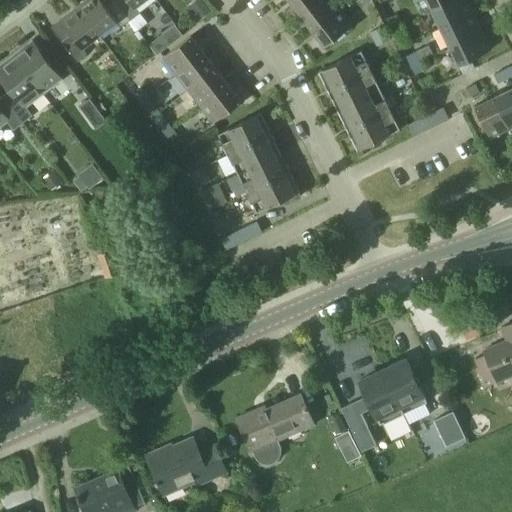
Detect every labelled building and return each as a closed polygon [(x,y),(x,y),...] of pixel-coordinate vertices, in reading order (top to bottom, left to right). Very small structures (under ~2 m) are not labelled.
[(85,0),(77,6),(99,35),(116,21),(121,27),(130,20),(114,0),(85,0)] [(114,0),(130,20),(140,13),(135,7),(143,0),(114,0)] [(200,14),(209,7),(203,0),(199,0),(193,5),(200,14)] [(289,0),(299,13),(316,0),(289,0)] [(312,29),(339,8),(333,0),(316,0),(299,13),(312,29)] [(426,0),(431,9),(449,0),(426,0)] [(440,27),(471,12),(465,0),(449,0),(431,9),(440,27)] [(59,20),(51,27),(77,61),(87,54),(82,47),(99,35),(77,6),(59,20)] [(324,46),(352,24),(339,8),(312,29),(324,46)] [(449,46),(480,31),(471,12),(440,27),(449,46)] [(402,24),(397,15),(388,19),(393,29),(402,24)] [(393,29),(398,38),(406,34),(402,24),(393,29)] [(377,43),(389,37),(383,25),(371,32),(377,43)] [(458,65),(489,49),(480,31),(449,46),(458,65)] [(151,44),(149,45),(157,55),(170,45),(162,35),(160,37),(151,44)] [(203,52),(190,35),(163,57),(175,73),(203,52)] [(43,92),(61,78),(31,41),(14,55),(43,92)] [(370,70),(361,50),(318,71),(327,91),(370,70)] [(216,68),(203,52),(175,73),(188,89),(216,68)] [(420,61),(415,52),(406,56),(411,65),(420,61)] [(23,121),(32,114),(25,106),(43,92),(14,55),(0,65),(0,73),(15,93),(6,100),(23,121)] [(411,65),(416,75),(424,70),(420,61),(411,65)] [(507,78),(511,76),(511,66),(503,70),(507,78)] [(228,84),(216,68),(188,89),(200,106),(228,84)] [(380,89),(370,70),(327,91),(337,110),(380,89)] [(503,70),(494,75),(498,83),(507,78),(503,70)] [(402,79),(395,83),(397,88),(405,84),(402,79)] [(200,106),(213,122),(241,101),(228,84),(200,106)] [(470,97),(480,93),(475,84),(466,88),(470,97)] [(148,95),(142,87),(134,93),(141,101),(148,95)] [(508,128),(511,126),(511,90),(511,88),(492,97),(508,128)] [(389,109),(380,89),(337,110),(346,130),(389,109)] [(141,101),(147,109),(155,103),(148,95),(141,101)] [(99,125),(109,118),(93,96),(83,104),(99,125)] [(489,137),(508,128),(492,97),(474,106),(489,137)] [(0,104),(0,125),(7,120),(14,129),(23,121),(6,100),(0,104)] [(443,106),(434,111),(440,122),(449,118),(443,106)] [(346,130),(356,150),(357,149),(359,153),(381,142),(379,139),(399,129),(389,109),(346,130)] [(434,111),(425,115),(431,127),(440,122),(434,111)] [(270,132),(261,112),(218,133),(227,153),(270,132)] [(425,115),(416,120),(422,131),(431,127),(425,115)] [(173,128),(167,119),(159,125),(166,133),(173,128)] [(416,120),(407,124),(413,135),(422,131),(416,120)] [(166,133),(172,141),(179,136),(173,128),(166,133)] [(227,153),(237,172),(280,151),(270,132),(227,153)] [(237,172),(247,192),(290,171),(280,151),(237,172)] [(205,166),(195,171),(202,186),(212,181),(205,166)] [(247,192),(256,212),(277,202),(279,205),(300,195),(298,191),(299,191),(290,171),(247,192)] [(80,176),(74,180),(82,190),(87,186),(80,176)] [(213,205),(226,199),(217,181),(204,187),(213,205)] [(223,227),(230,224),(226,214),(219,218),(223,227)] [(257,221),(249,225),(254,236),(262,231),(257,221)] [(249,225),(240,229),(245,240),(254,236),(249,225)] [(240,229),(231,234),(236,244),(245,240),(240,229)] [(231,234),(221,238),(227,249),(236,244),(231,234)] [(106,278),(120,273),(112,249),(98,254),(106,278)] [(162,317),(175,312),(167,292),(153,297),(162,317)] [(481,334),(477,325),(488,321),(486,315),(475,319),(476,322),(461,327),(465,339),(481,334)] [(506,340),(483,350),(496,381),(511,373),(511,322),(500,327),(506,340)] [(406,358),(383,369),(404,413),(427,402),(423,395),(426,394),(420,382),(418,383),(406,358)] [(383,369),(359,380),(366,395),(372,407),(380,424),(404,413),(383,369)] [(279,439),(314,423),(301,394),(259,413),(257,409),(238,418),(252,451),(253,450),(256,456),(258,459),(262,462),(266,464),(270,464),(274,463),(278,460),(281,457),(282,453),(283,449),(281,444),(279,439)] [(356,400),(341,407),(361,451),(376,443),(356,400)] [(328,419),(327,423),(330,430),(334,431),(335,434),(347,428),(339,411),(327,417),(328,419)] [(464,437),(452,412),(434,420),(446,445),(464,437)] [(165,454),(148,462),(149,465),(162,495),(208,475),(209,479),(227,471),(216,446),(199,453),(193,438),(174,446),(163,450),(165,454)] [(145,501),(128,464),(119,469),(118,467),(74,486),(84,511),(132,511),(137,510),(135,506),(145,501)]
